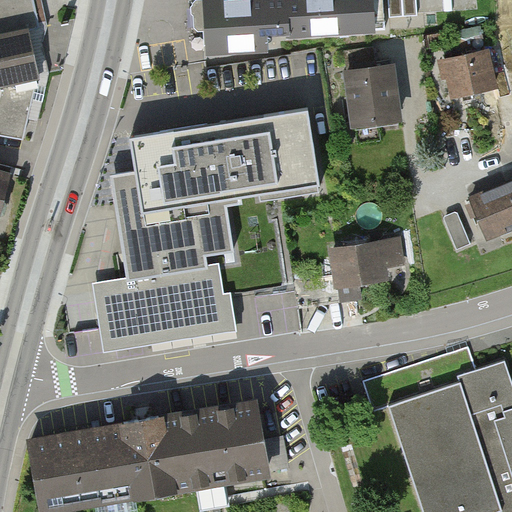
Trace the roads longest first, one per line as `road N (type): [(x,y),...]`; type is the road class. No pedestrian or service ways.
road 1 (secondary): [(112,0),(10,372)]
road 2 (residential): [(10,372),(74,382),(290,349)]
road 3 (residential): [(290,349),(411,329),(511,301)]
road 4 (residential): [(290,349),(338,511)]
